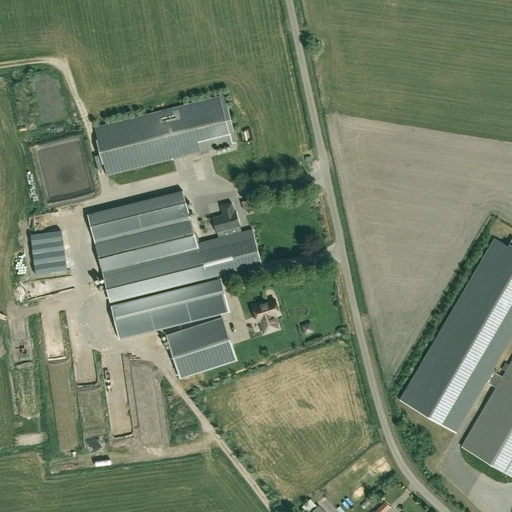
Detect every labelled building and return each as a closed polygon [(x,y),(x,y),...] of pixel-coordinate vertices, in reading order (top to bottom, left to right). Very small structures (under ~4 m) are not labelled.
[(236,143),(233,131),(234,131),(228,106),(227,107),(224,95),(95,127),(107,176),(236,143)] [(205,163),(197,165),(201,182),(209,181),(205,163)] [(253,229),(242,232),(229,235),(219,237),(198,243),(183,191),(88,214),(110,300),(261,263),(253,229)] [(228,229),(229,235),(242,232),(236,212),(234,212),(231,202),(221,205),(223,215),(213,218),(217,232),(228,229)] [(511,337),(511,238),(508,246),(495,238),(400,400),(456,433),(486,382),(496,387),(502,376),(497,373),(493,371),(511,337)] [(67,273),(73,270),(64,253),(58,256),(67,273)] [(164,328),(229,312),(223,285),(113,312),(120,339),(164,328)] [(279,315),(274,300),(252,307),(257,321),(259,321),(263,333),(277,329),(273,316),(279,315)] [(167,335),(181,379),(237,360),(223,317),(167,335)] [(63,338),(52,341),(56,355),(67,352),(63,338)] [(511,359),(502,376),(496,387),(462,446),(511,475),(511,359)] [(313,507),(319,504),(314,496),(308,500),(313,507)] [(385,511),(390,508),(385,503),(374,511),(373,511),(385,511)]
